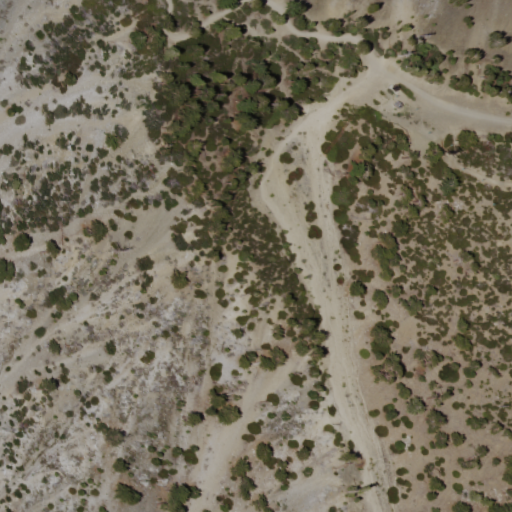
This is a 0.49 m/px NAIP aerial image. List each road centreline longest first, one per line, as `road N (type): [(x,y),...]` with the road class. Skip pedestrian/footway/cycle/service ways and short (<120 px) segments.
road 1 (track): [(396,78),(367,58),(360,42),(290,26),(270,6)]
road 2 (track): [(396,78),(438,102),(511,122)]
